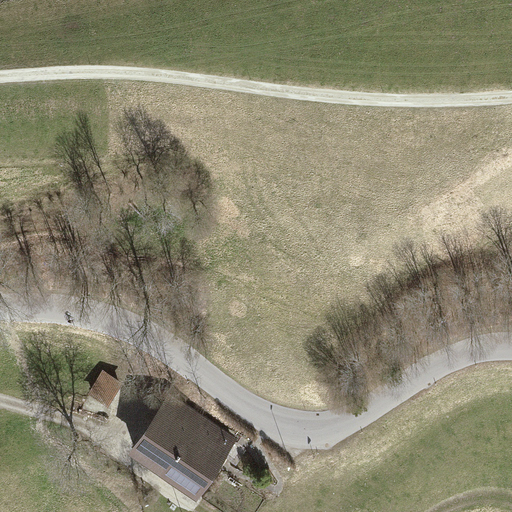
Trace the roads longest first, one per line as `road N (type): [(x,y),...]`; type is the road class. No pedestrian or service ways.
road 1 (tertiary): [(0,307),(67,310),(133,328),(261,415),(316,430),(349,420),(457,358),(511,349)]
road 2 (track): [(0,77),(148,74),(361,99),(511,97)]
road 3 (track): [(0,402),(77,425),(199,509)]
